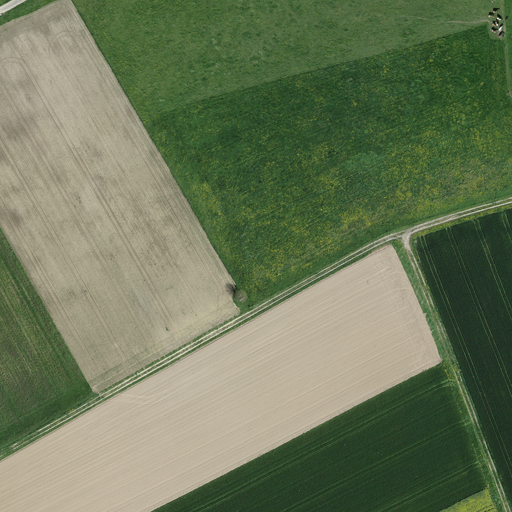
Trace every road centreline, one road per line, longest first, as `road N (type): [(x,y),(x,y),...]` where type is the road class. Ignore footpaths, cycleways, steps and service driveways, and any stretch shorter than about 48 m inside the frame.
road 1 (track): [(403,233),(0,449)]
road 2 (track): [(505,511),(403,233)]
